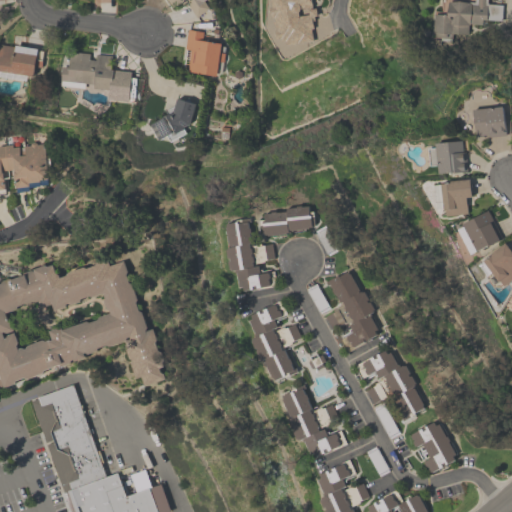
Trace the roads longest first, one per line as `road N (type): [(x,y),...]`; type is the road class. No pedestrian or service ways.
road 1 (residential): [(299,260),(300,289),(406,473),(431,483),(478,476),(507,511)]
road 2 (residential): [(29,0),(42,16),(148,31)]
